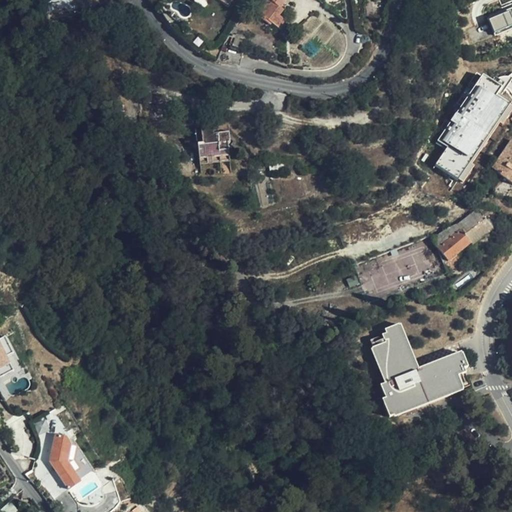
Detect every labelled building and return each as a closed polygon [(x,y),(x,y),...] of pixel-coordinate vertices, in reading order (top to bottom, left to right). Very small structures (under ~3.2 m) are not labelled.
[(96,4),(94,0),(82,0),(87,9),(96,4)] [(427,69),(409,0),(404,0),(386,65),(371,82),(349,92),(336,96),(234,87),(257,173),(295,167),(402,121),(427,69)] [(266,0),(254,15),(267,27),(270,25),(276,31),(283,22),(277,17),(282,11),(279,8),(285,0),(266,0)] [(282,11),(290,0),(285,0),(279,8),(282,11)] [(511,2),(487,11),(493,32),(511,26),(511,2)] [(229,36),(224,35),(221,48),(237,52),(241,39),(229,36)] [(217,62),(240,67),(243,53),(237,52),(221,48),(220,48),(217,62)] [(501,88),(482,75),(438,141),(447,147),(435,165),(464,185),(477,166),(473,164),(500,124),(503,124),(511,111),(511,106),(496,96),(501,88)] [(199,126),(203,159),(232,155),(231,146),(234,145),(231,122),(199,126)] [(511,185),(511,142),(511,141),(491,169),(511,185)] [(431,151),(422,144),(415,154),(424,161),(431,151)] [(232,155),(203,159),(206,178),(234,174),(232,155)] [(365,186),(361,173),(353,175),(357,188),(365,186)] [(465,236),(485,219),(480,213),(460,229),(462,231),(465,236)] [(443,236),(436,240),(441,251),(449,261),(471,243),(473,245),(495,227),(487,218),(485,219),(465,236),(462,231),(448,242),(443,236)] [(448,231),(443,236),(448,242),(462,231),(460,229),(458,226),(448,231)] [(384,332),(380,334),(383,341),(378,343),(390,377),(378,381),(383,396),(378,397),(385,416),(460,389),(455,375),(463,372),(461,367),(465,366),(459,352),(414,368),(397,322),(382,327),(384,332)] [(4,336),(0,338),(0,344),(6,356),(12,352),(4,336)] [(6,356),(0,344),(0,368),(10,363),(6,356)] [(10,363),(0,368),(0,376),(13,370),(10,363)] [(468,386),(463,372),(455,375),(460,389),(468,386)] [(50,461),(69,489),(73,486),(76,473),(74,471),(80,468),(74,459),(77,446),(70,445),(67,437),(56,434),(50,461)] [(2,510),(3,511),(20,511),(10,502),(2,510)]
